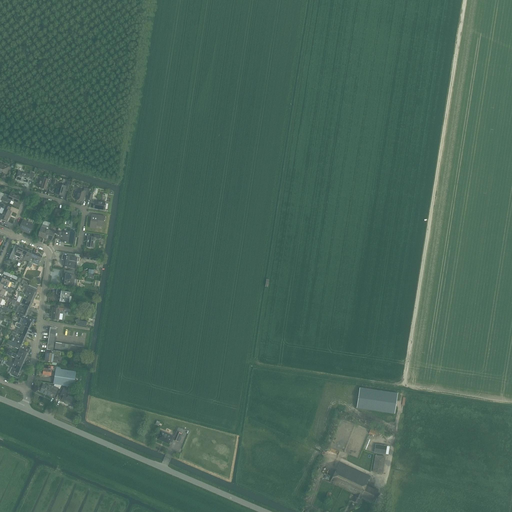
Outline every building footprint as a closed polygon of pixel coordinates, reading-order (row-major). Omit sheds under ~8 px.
[(0,163),(0,173),(3,175),(2,177),(5,179),(9,167),(0,163)] [(19,171),(16,179),(28,182),(29,179),(32,180),(34,173),(31,172),(30,174),(19,171)] [(48,177),(48,179),(41,177),(38,187),(45,189),(47,183),(50,184),(53,176),(50,175),(49,177),(48,177)] [(63,196),(65,190),(68,191),(71,181),(69,181),(68,183),(67,183),(66,186),(59,184),(56,193),(63,196)] [(85,194),(88,195),(89,192),(90,189),(84,187),(83,190),(78,189),(75,199),(83,202),(85,194)] [(0,199),(6,201),(10,203),(11,201),(17,203),(20,197),(10,193),(9,196),(4,194),(3,197),(2,196),(0,199)] [(105,210),(106,202),(94,201),(93,208),(105,210)] [(11,208),(0,202),(0,207),(4,209),(0,218),(7,222),(12,212),(10,211),(11,208)] [(97,218),(91,217),(90,228),(96,229),(97,226),(103,227),(105,216),(98,215),(97,218)] [(30,233),(33,225),(24,220),(20,228),(30,233)] [(55,232),(49,230),(50,227),(42,224),(41,228),(39,235),(52,240),(55,232)] [(58,231),(56,239),(62,239),(62,242),(74,244),(76,232),(66,231),(67,228),(64,227),(63,232),(58,231)] [(94,247),(96,238),(100,238),(101,235),(93,234),(93,237),(88,237),(87,246),(94,247)] [(15,245),(9,258),(13,260),(15,255),(20,257),(24,248),(19,246),(18,247),(15,245)] [(24,248),(20,257),(18,262),(22,264),(24,259),(29,261),(27,266),(33,252),(24,248)] [(33,252),(27,266),(31,268),(33,263),(38,265),(42,256),(33,252)] [(63,266),(74,268),(76,268),(77,261),(79,262),(79,258),(78,258),(78,257),(74,257),(74,254),(67,254),(67,256),(62,255),(61,259),(64,259),(63,266)] [(61,273),(61,277),(63,277),(62,284),(73,286),(73,285),(75,285),(76,279),(77,275),(75,275),(74,275),(74,271),(64,270),(64,273),(61,273)] [(1,277),(0,279),(0,283),(8,287),(10,281),(15,283),(17,280),(3,274),(2,278),(1,277)] [(0,283),(0,293),(4,296),(6,290),(11,292),(12,289),(8,287),(0,283)] [(37,289),(24,283),(23,284),(22,286),(27,289),(25,294),(34,298),(35,296),(37,293),(36,292),(37,289)] [(57,290),(56,294),(59,294),(58,296),(57,301),(69,303),(70,296),(72,296),(72,292),(63,291),(61,290),(57,290)] [(22,297),(19,302),(30,307),(34,298),(25,294),(20,292),(18,296),(22,297)] [(0,304),(0,305),(2,299),(7,301),(9,298),(4,296),(0,293),(0,304)] [(18,306),(16,311),(17,312),(20,313),(27,316),(30,307),(19,302),(16,301),(15,305),(18,306)] [(0,313),(2,310),(7,312),(7,311),(8,310),(8,308),(0,305),(0,304),(0,313)] [(59,320),(59,316),(60,310),(70,311),(71,307),(55,305),(55,308),(53,308),(51,319),(59,320)] [(21,318),(19,323),(30,328),(33,323),(32,322),(34,319),(27,316),(20,313),(19,317),(18,317),(21,318)] [(19,328),(17,333),(27,337),(30,328),(19,323),(16,322),(15,326),(19,328)] [(13,342),(16,344),(23,346),(27,337),(17,333),(12,331),(11,335),(16,337),(13,342)] [(20,349),(17,354),(27,359),(29,353),(28,352),(30,349),(23,346),(16,344),(15,347),(20,349)] [(45,361),(52,362),(52,365),(56,365),(57,363),(58,358),(54,357),(54,355),(60,356),(61,351),(53,350),(51,350),(51,353),(46,353),(45,361)] [(16,358),(13,363),(23,367),(27,359),(17,354),(12,352),(11,356),(16,358)] [(19,377),(23,367),(13,363),(9,361),(8,362),(8,361),(6,364),(7,365),(12,367),(10,373),(19,377)] [(43,374),(51,375),(52,369),(54,369),(54,368),(55,368),(55,366),(49,365),(48,368),(44,368),(43,374)] [(54,384),(74,387),(76,371),(61,369),(61,367),(56,366),(54,384)] [(55,395),(59,388),(54,385),(54,386),(48,383),(47,386),(43,384),(40,392),(50,396),(51,393),(55,395)] [(73,406),(77,398),(66,393),(68,389),(64,387),(60,396),(62,398),(61,400),(73,406)] [(359,387),(356,408),(394,414),(397,393),(359,387)] [(161,431),(158,439),(159,439),(169,444),(170,442),(170,440),(173,442),(174,440),(176,440),(178,441),(181,434),(182,433),(179,432),(177,431),(176,431),(174,437),(172,436),(162,432),(161,431)] [(376,444),(374,452),(385,454),(386,446),(376,444)] [(383,473),(385,457),(375,455),(373,472),(383,473)] [(361,496),(373,501),(378,490),(366,485),(370,476),(339,462),(330,482),(356,495),(355,497),(353,501),(357,503),(359,498),(360,499),(361,496)]
